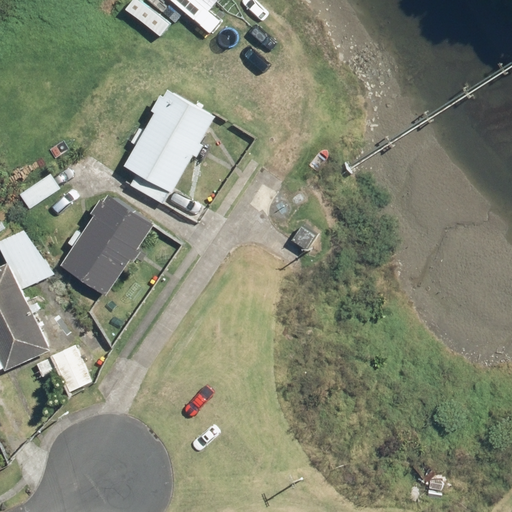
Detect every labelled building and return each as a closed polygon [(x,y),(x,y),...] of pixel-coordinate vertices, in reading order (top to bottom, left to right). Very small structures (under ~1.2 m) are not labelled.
[(126,168),(173,195),(195,157),(198,159),(205,147),(202,145),(217,118),(170,92),(167,98),(163,95),(153,113),(157,115),(147,133),(141,129),(133,144),(138,147),(126,168)] [(138,251),(156,225),(111,195),(106,203),(102,200),(93,215),(96,217),(84,235),(78,232),(69,245),(75,248),(62,268),(107,298),(131,263),(134,265),(142,253),(138,251)] [(304,229),(294,243),(308,253),(317,238),(304,229)] [(0,372),(4,370),(6,374),(51,352),(23,292),(55,277),(28,234),(21,231),(0,243),(0,247),(8,265),(0,268),(0,372)] [(77,349),(76,346),(53,356),(70,394),(93,383),(86,369),(93,366),(84,346),(77,349)]
